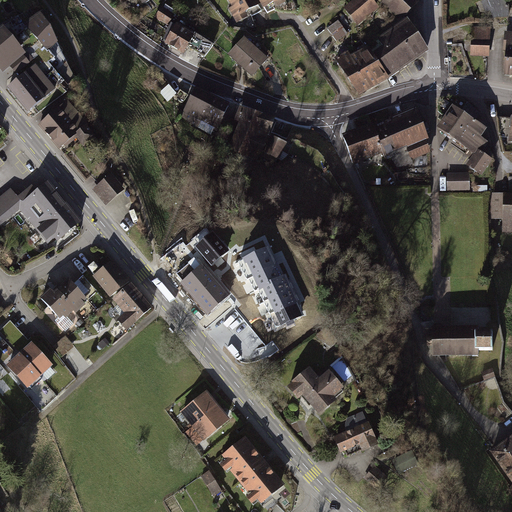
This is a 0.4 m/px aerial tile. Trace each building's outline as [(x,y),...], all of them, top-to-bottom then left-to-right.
[(255,0),(229,0),(238,16),(249,10),(252,16),(261,11),(255,0)] [(277,0),(260,0),(268,13),(277,8),(274,2),(277,0)] [(371,0),(359,0),(347,9),(357,21),(376,6),(371,0)] [(388,0),(404,15),(418,1),(416,0),(388,0)] [(509,5),(504,0),(486,0),(481,2),(488,19),(510,17),(509,5)] [(169,26),(177,15),(165,6),(157,17),(169,26)] [(40,14),(24,22),(48,50),(49,49),(50,50),(58,42),(50,27),(40,14)] [(339,21),(328,29),(332,34),(343,25),(339,21)] [(385,48),(373,56),(388,78),(428,51),(408,21),(380,41),(385,48)] [(176,23),(164,43),(184,55),(195,34),(176,23)] [(344,27),(333,36),(337,41),(348,32),(344,27)] [(4,28),(0,30),(0,48),(16,35),(11,29),(7,32),(4,28)] [(490,28),(474,28),(473,41),(467,41),(466,51),(472,51),(472,55),(488,56),(490,28)] [(0,49),(0,67),(22,49),(20,47),(23,44),(16,35),(0,49)] [(245,39),(231,55),(252,74),(266,59),(245,39)] [(58,42),(50,50),(62,66),(68,62),(58,42)] [(349,54),(337,60),(360,94),(388,78),(373,56),(368,49),(351,58),(349,54)] [(24,56),(11,68),(16,73),(29,62),(24,56)] [(36,64),(9,86),(19,99),(46,76),(36,64)] [(46,76),(19,99),(29,111),(56,89),(46,76)] [(168,101),(177,94),(169,86),(161,93),(168,101)] [(197,89),(183,117),(210,135),(214,127),(217,128),(229,105),(197,89)] [(188,95),(181,90),(175,98),(183,103),(188,95)] [(467,103),(461,99),(440,130),(469,150),(466,155),(472,160),(469,165),(482,174),(492,159),(482,152),(489,143),(481,137),(486,130),(474,121),(479,113),(467,103)] [(87,124),(67,102),(41,124),(60,147),(64,144),(66,147),(80,135),(89,145),(91,143),(93,145),(95,143),(93,141),(97,138),(85,125),(87,124)] [(241,122),(230,148),(240,152),(244,142),(242,141),(247,128),(258,132),(264,117),(240,108),(235,120),(241,122)] [(405,114),(406,117),(421,156),(431,152),(426,139),(428,139),(416,110),(405,114)] [(511,140),(511,141),(511,133),(511,117),(497,116),(500,133),(507,134),(506,145),(511,145),(511,140)] [(273,120),(264,117),(258,132),(247,128),(242,141),(244,142),(240,152),(257,159),(265,140),(269,142),(271,138),(271,137),(267,135),(273,120)] [(406,117),(396,121),(411,160),(421,156),(406,117)] [(378,126),(374,127),(386,159),(393,156),(398,168),(413,162),(411,160),(396,121),(378,128),(378,126)] [(373,125),(345,136),(355,163),(383,152),(374,127),(373,125)] [(271,138),(269,142),(265,152),(283,160),(289,155),(281,152),(285,144),(271,138)] [(470,174),(448,175),(449,191),(470,190),(470,174)] [(111,177),(96,190),(107,203),(123,190),(111,177)] [(0,200),(0,222),(1,224),(21,208),(49,243),(57,237),(60,240),(81,223),(57,194),(55,195),(47,186),(23,205),(11,191),(0,200)] [(506,219),(506,195),(493,195),(492,208),(493,218),(506,219)] [(227,251),(212,234),(197,246),(212,264),(227,251)] [(273,269),(265,251),(239,263),(248,281),(250,280),(273,269)] [(17,261),(12,257),(8,261),(13,265),(17,261)] [(228,297),(195,259),(177,274),(210,312),(228,297)] [(101,272),(95,263),(90,268),(96,276),(95,276),(112,297),(131,282),(114,262),(101,272)] [(273,269),(250,280),(256,292),(259,290),(284,279),(278,267),(273,269)] [(71,280),(59,291),(76,310),(79,313),(88,305),(85,302),(88,299),(90,300),(98,293),(85,277),(76,285),(71,280)] [(284,279),(259,290),(265,302),(291,290),(286,278),(284,279)] [(134,286),(119,298),(130,312),(121,320),(128,329),(153,308),(134,286)] [(76,310),(59,291),(56,294),(52,290),(43,299),(59,317),(55,320),(66,333),(75,324),(69,317),(76,310)] [(291,290),(265,302),(271,315),(297,303),(291,290)] [(297,303),(271,315),(277,328),(299,317),(297,303)] [(32,345),(11,321),(0,330),(0,356),(9,366),(32,345)] [(327,327),(316,335),(320,340),(331,348),(338,342),(327,327)] [(471,328),(433,328),(433,356),(439,356),(471,356),(471,357),(479,357),(479,351),(494,351),(494,334),(478,334),(478,328),(471,328)] [(67,335),(53,347),(62,358),(76,346),(67,335)] [(45,381),(46,383),(49,380),(44,375),(54,366),(33,344),(32,345),(21,355),(45,381)] [(42,384),(45,381),(21,355),(9,366),(29,389),(38,380),(42,384)] [(493,373),(492,370),(482,373),(485,380),(494,377),(493,374),(495,374),(494,372),(493,373)] [(310,371),(289,388),(298,399),(305,394),(320,412),(344,392),(328,373),(319,381),(310,371)] [(218,407),(208,395),(199,402),(198,401),(183,413),(192,424),(188,427),(190,429),(218,407)] [(218,426),(227,419),(218,407),(190,430),(192,432),(196,429),(205,440),(220,428),(218,426)] [(347,433),(337,438),(343,451),(347,449),(349,454),(376,443),(363,413),(348,419),(346,430),(347,433)] [(284,485),(247,440),(226,458),(263,502),(284,485)] [(511,440),(494,453),(511,478),(511,440)] [(412,451),(394,460),(401,474),(418,465),(412,451)] [(376,467),(366,479),(377,488),(387,477),(376,467)] [(221,491),(209,472),(203,477),(214,495),(221,491)]
